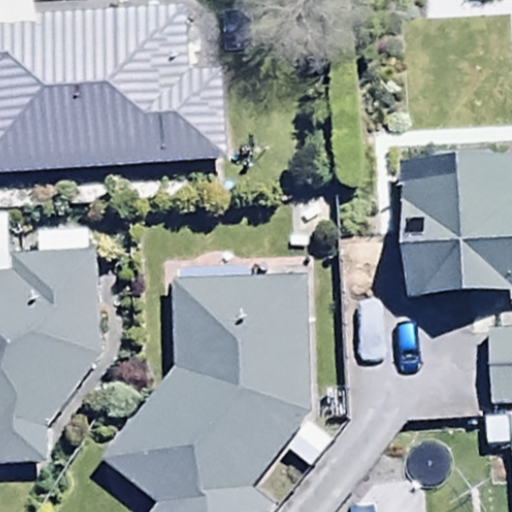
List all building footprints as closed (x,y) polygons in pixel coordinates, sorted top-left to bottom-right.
[(0,184),(223,177),(219,77),(191,78),(189,16),(0,22),(0,184)] [(511,172),(409,176),(413,312),(511,308),(511,172)] [(0,475),(53,476),(53,424),(107,367),(102,262),(91,263),(90,241),(40,243),(41,264),(14,265),(15,284),(0,284),(0,475)] [(312,427),(309,291),(176,293),(177,375),(102,473),(152,511),(282,511),(260,494),(312,427)] [(511,340),(489,341),(492,416),(511,415),(511,340)]
